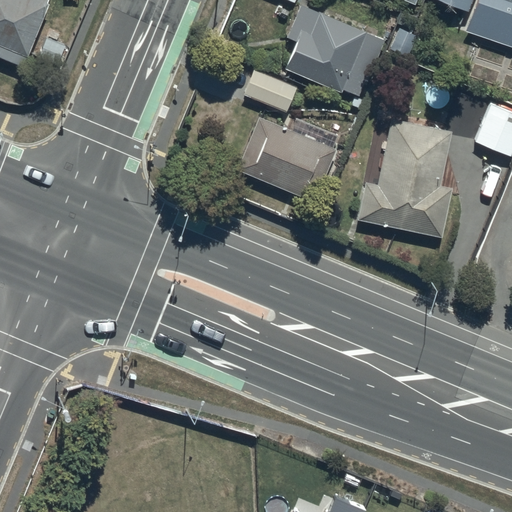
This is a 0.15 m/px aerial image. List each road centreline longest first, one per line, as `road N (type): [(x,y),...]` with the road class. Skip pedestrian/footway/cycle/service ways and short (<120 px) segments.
road 1 (trunk): [(511,451),(44,272)]
road 2 (trunk): [(68,213),(511,392)]
road 3 (residential): [(68,213),(157,0)]
